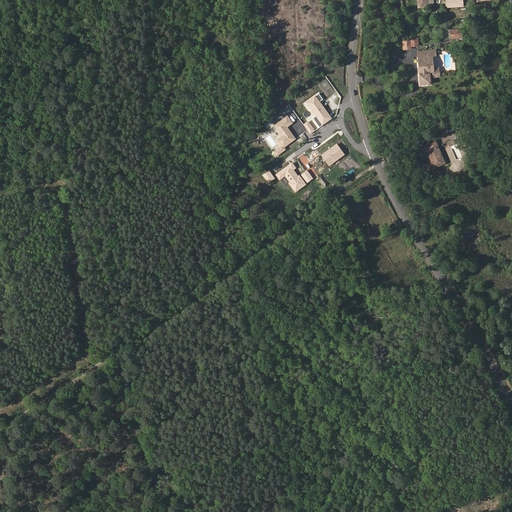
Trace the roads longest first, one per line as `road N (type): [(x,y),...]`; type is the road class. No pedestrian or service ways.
road 1 (track): [(2,511),(12,437),(44,402),(377,163)]
road 2 (unclassified): [(422,248),(369,146),(352,88),(358,0)]
road 3 (unclassified): [(511,406),(422,248)]
